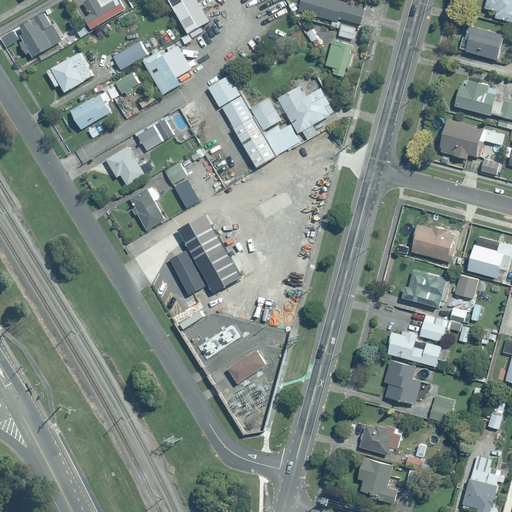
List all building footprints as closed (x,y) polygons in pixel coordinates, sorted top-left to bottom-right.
[(86,18),(93,30),(129,9),(124,0),(87,0),(85,2),(92,14),(86,18)] [(213,22),(200,0),(169,0),(191,35),(213,22)] [(367,9),(335,0),(303,0),(300,11),(334,21),(333,26),(341,28),(343,22),(341,21),(342,19),(362,25),(367,9)] [(498,11),(496,19),(511,22),(511,0),(488,0),(487,8),(498,11)] [(25,34),(23,36),(25,41),(21,43),(28,56),(32,54),(34,57),(45,51),(44,48),(53,43),(54,46),(64,41),(67,47),(81,39),(77,30),(64,37),(57,23),(54,25),(47,12),(20,26),(25,34)] [(359,30),(343,25),(340,35),(356,40),(359,30)] [(464,37),(461,49),(503,60),(508,42),(505,41),(507,35),(471,26),(468,38),(464,37)] [(324,43),(315,28),(307,33),(317,48),(324,43)] [(333,40),(333,41),(327,65),(335,67),(333,73),(346,76),(348,70),(352,71),(358,47),(333,40)] [(142,42),(115,56),(122,70),(149,56),(142,42)] [(163,50),(145,60),(165,95),(183,84),(163,50)] [(67,92),(96,75),(84,52),(48,71),(57,87),(63,84),(67,92)] [(110,91),(114,99),(142,84),(136,73),(117,83),(119,86),(110,91)] [(232,76),(210,88),(221,107),(243,95),(232,76)] [(461,85),(455,107),(493,117),(494,115),(503,117),(500,126),(507,128),(510,119),(511,119),(511,102),(506,101),(505,103),(498,101),(501,90),(469,82),(467,87),(461,85)] [(301,86),(280,98),(300,134),(304,131),(309,140),(321,134),(316,125),(336,114),(322,88),(307,97),(301,86)] [(112,100),(108,92),(72,111),(81,128),(113,112),(108,102),(112,100)] [(159,99),(155,93),(141,103),(144,108),(159,99)] [(224,107),(236,128),(259,169),(279,157),(266,132),(253,108),(246,95),(224,107)] [(266,132),(279,124),(284,121),(271,98),(253,108),(266,132)] [(189,119),(189,120),(204,126),(204,125),(205,124),(205,123),(205,122),(205,121),(205,120),(205,119),(204,118),(204,117),(203,116),(203,115),(202,115),(201,114),(200,114),(199,113),(198,113),(197,113),(196,113),(195,113),(194,113),(194,114),(193,114),(192,114),(192,115),(191,115),(191,116),(190,116),(190,117),(190,118),(189,118),(189,119)] [(506,134),(449,119),(440,152),(469,159),(470,156),(484,159),(489,141),(503,145),(506,134)] [(148,152),(152,150),(176,136),(167,120),(139,136),(148,152)] [(292,124),(283,130),(279,124),(266,132),(279,157),(304,144),(299,136),(292,124)] [(108,160),(110,164),(104,167),(112,181),(122,175),(129,186),(147,175),(130,147),(108,160)] [(201,148),(190,155),(195,162),(206,155),(201,148)] [(485,159),(482,172),(498,176),(501,164),(485,159)] [(182,162),(168,170),(167,170),(174,184),(189,176),(182,162)] [(259,174),(246,182),(250,190),(264,182),(259,174)] [(221,181),(211,186),(214,192),(224,187),(221,181)] [(136,215),(138,214),(148,231),(167,220),(156,202),(162,198),(155,186),(149,190),(148,188),(131,199),(136,207),(133,209),(136,215)] [(232,255),(244,249),(234,230),(260,217),(256,208),(223,226),(221,222),(178,245),(191,271),(200,266),(214,292),(244,277),(232,255)] [(169,235),(170,235),(170,234),(171,234),(171,233),(171,232),(172,231),(172,230),(172,229),(171,229),(171,228),(171,227),(170,227),(170,226),(169,226),(169,225),(168,225),(167,225),(166,225),(165,225),(164,225),(163,225),(163,226),(162,226),(162,227),(161,228),(161,229),(160,230),(160,231),(161,231),(161,232),(161,233),(161,234),(162,234),(162,235),(163,235),(164,235),(164,236),(165,236),(166,236),(167,236),(168,236),(169,235)] [(449,229),(436,226),(435,229),(420,225),(413,252),(453,262),(460,234),(448,231),(449,229)] [(511,244),(479,236),(469,270),(500,279),(502,269),(509,271),(511,262),(511,244)] [(407,287),(404,298),(441,307),(448,279),(414,270),(410,287),(407,287)] [(429,313),(422,335),(444,343),(449,329),(462,333),(460,340),(468,343),(473,328),(465,325),(470,311),(473,312),(476,303),(458,298),(451,320),(429,313)] [(483,329),(482,343),(491,343),(491,329),(483,329)] [(393,342),(389,354),(438,368),(444,347),(429,342),(427,351),(416,347),(420,334),(405,330),(404,335),(393,332),(391,341),(393,342)] [(261,358),(256,350),(228,369),(230,372),(234,379),(238,384),(265,365),(261,358)] [(417,367),(392,360),(386,382),(390,383),(387,396),(418,405),(424,380),(414,377),(417,367)] [(484,389),(477,387),(474,396),(481,398),(484,389)] [(458,400),(438,394),(431,420),(451,426),(458,400)] [(496,396),(489,427),(501,430),(508,399),(496,396)] [(389,429),(368,423),(361,447),(370,449),(369,455),(401,464),(406,443),(403,442),(406,430),(390,426),(389,429)] [(421,442),(421,444),(418,455),(427,457),(430,444),(421,442)] [(411,455),(407,466),(421,471),(424,459),(411,455)] [(496,460),(479,455),(465,508),(480,511),(498,511),(508,476),(502,475),(503,470),(497,469),(496,474),(492,473),(496,460)] [(396,467),(366,457),(359,479),(365,481),(362,491),(372,494),(371,497),(398,506),(402,492),(389,488),(396,467)]
